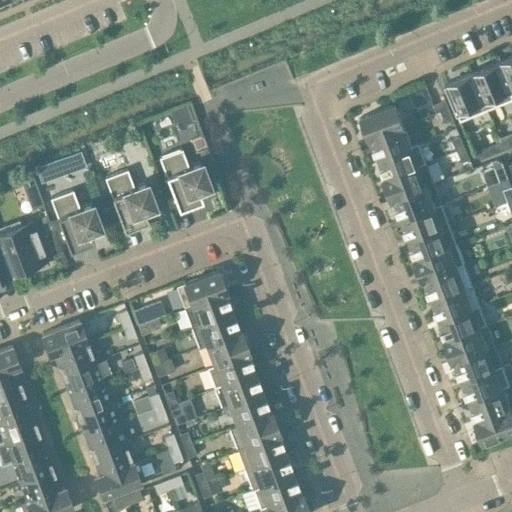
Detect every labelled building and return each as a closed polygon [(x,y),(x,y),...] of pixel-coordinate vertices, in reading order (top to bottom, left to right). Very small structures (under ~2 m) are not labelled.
[(511,54),(499,60),(511,91),(511,54)] [(511,91),(499,60),(472,71),(488,108),(511,97),(511,91)] [(488,108),(472,71),(445,82),(460,119),(488,108)] [(441,110),(448,106),(445,99),(433,104),(436,111),(441,109),(441,110)] [(369,137),(404,124),(396,103),(361,116),(369,137)] [(188,105),(170,112),(174,122),(180,119),(187,123),(193,120),(188,105)] [(448,106),(441,110),(446,122),(453,118),(448,106)] [(371,137),(378,156),(412,144),(404,124),(369,137),(371,137)] [(457,150),(465,146),(460,135),(453,138),(457,150)] [(511,137),(501,141),(504,149),(511,145),(511,137)] [(378,156),(386,176),(386,177),(427,161),(419,141),(412,144),(378,156)] [(504,149),(501,141),(490,145),(492,153),(504,149)] [(490,145),(474,151),(475,155),(481,158),(493,153),(492,153),(490,145)] [(465,146),(457,150),(462,161),(470,158),(465,146)] [(182,148),(159,156),(167,179),(164,181),(167,190),(171,189),(174,196),(166,199),(169,207),(177,204),(178,208),(202,199),(198,188),(209,183),(201,160),(188,165),(182,148)] [(392,198),(394,197),(434,182),(427,161),(386,177),(386,176),(384,177),(392,198)] [(508,177),(504,165),(495,168),(500,180),(508,177)] [(114,228),(122,225),(124,229),(148,220),(143,208),(155,204),(146,181),(134,186),(127,168),(104,176),(114,203),(107,206),(114,228)] [(18,175),(23,187),(35,182),(30,170),(18,175)] [(394,197),(401,217),(442,202),(434,182),(394,197)] [(58,243),(66,240),(69,249),(93,240),(89,229),(100,225),(91,202),(79,206),(72,189),(50,197),(57,217),(49,220),(58,243)] [(401,217),(409,237),(450,222),(442,202),(401,217)] [(47,215),(41,217),(48,237),(54,235),(47,215)] [(17,221),(0,227),(0,243),(11,271),(31,264),(32,268),(47,262),(31,220),(19,225),(17,221)] [(409,237),(416,257),(416,258),(457,242),(450,222),(409,237)] [(423,279),(424,278),(457,265),(465,262),(457,242),(416,258),(416,257),(415,258),(423,279)] [(0,275),(11,271),(0,243),(0,275)] [(465,262),(457,265),(424,278),(432,298),(472,283),(465,262)] [(226,290),(218,269),(176,285),(183,305),(226,290)] [(432,298),(439,318),(472,306),(480,303),(472,283),(432,298)] [(183,305),(191,326),(232,310),(224,291),(226,290),(183,305)] [(154,301),(138,307),(143,320),(159,314),(154,301)] [(439,318),(446,338),(447,338),(480,326),(488,323),(480,303),(472,306),(439,318)] [(122,326),(131,322),(126,308),(117,312),(122,326)] [(199,346),(206,343),(239,331),(239,330),(232,310),(191,326),(199,346)] [(157,316),(138,323),(141,331),(141,334),(161,326),(157,316)] [(53,352),(86,339),(79,318),(41,332),(49,354),(54,353),(53,352)] [(131,322),(122,326),(126,338),(136,335),(131,322)] [(447,338),(446,338),(445,338),(453,360),(455,359),(454,359),(488,346),(495,343),(488,323),(480,326),(447,338)] [(206,343),(214,363),(248,350),(241,330),(206,343)] [(53,352),(54,353),(61,372),(94,360),(86,339),(53,352)] [(0,371),(14,366),(15,367),(19,366),(11,344),(0,347),(0,371)] [(455,359),(462,379),(495,366),(488,346),(454,359),(455,359)] [(153,363),(167,358),(163,347),(148,352),(153,363)] [(206,366),(214,386),(255,371),(247,351),(249,351),(248,350),(214,363),(206,366)] [(137,366),(146,363),(142,352),(133,355),(137,366)] [(131,357),(120,361),(124,370),(134,366),(131,357)] [(167,358),(153,363),(156,373),(172,367),(169,358),(167,358)] [(61,372),(68,392),(102,380),(94,360),(61,372)] [(151,375),(146,363),(137,366),(142,378),(151,375)] [(469,399),(503,387),(510,384),(503,364),(495,366),(462,379),(469,399)] [(0,394),(22,387),(15,367),(14,366),(0,371),(0,394)] [(137,367),(125,372),(129,380),(140,376),(137,367)] [(255,371),(214,386),(221,406),(229,404),(262,391),(255,371)] [(68,392),(76,413),(109,400),(102,380),(68,392)] [(0,394),(0,418),(30,407),(22,387),(0,394)] [(469,399),(477,419),(510,407),(503,387),(469,399)] [(168,404),(176,401),(172,389),(164,392),(168,404)] [(229,404),(236,424),(270,411),(262,391),(229,404)] [(153,407),(162,403),(157,392),(148,395),(153,407)] [(147,395),(132,400),(137,413),(152,407),(147,395)] [(76,413),(84,433),(117,420),(109,400),(76,413)] [(180,413),(176,401),(168,404),(172,415),(180,413)] [(166,415),(162,403),(153,407),(157,419),(166,415)] [(0,418),(0,429),(4,439),(4,440),(37,427),(30,407),(0,418)] [(511,430),(511,411),(510,407),(477,419),(475,419),(483,441),(511,430)] [(277,432),(278,432),(279,432),(279,431),(271,410),(270,411),(236,424),(229,427),(237,447),(244,444),(277,432)] [(84,433),(91,453),(124,440),(117,420),(84,433)] [(0,463),(1,465),(12,461),(12,460),(45,447),(37,427),(4,440),(4,439),(0,440),(0,463)] [(183,444),(191,441),(187,430),(179,433),(183,444)] [(244,444),(244,445),(237,448),(244,468),(252,465),(252,464),(285,452),(278,432),(277,432),(244,444)] [(164,436),(168,447),(177,444),(173,433),(164,436)] [(91,453),(99,472),(99,473),(132,461),(124,440),(91,453)] [(195,453),(191,441),(183,444),(187,456),(195,453)] [(177,444),(168,447),(168,449),(159,452),(164,465),(182,458),(177,444)] [(12,460),(12,461),(19,480),(52,468),(45,447),(12,460)] [(252,487),(293,472),(285,452),(252,464),(252,465),(244,468),(252,487)] [(198,484),(206,481),(206,480),(215,477),(209,460),(200,463),(202,470),(194,473),(198,484)] [(140,482),(132,461),(99,473),(99,472),(94,474),(102,496),(140,482)] [(19,480),(27,500),(60,488),(60,487),(52,468),(19,480)] [(300,492),(293,472),(252,487),(259,508),(267,505),(300,492)] [(179,474),(166,479),(169,488),(182,483),(179,474)] [(169,488),(166,479),(153,484),(156,492),(169,488)] [(210,493),(206,481),(198,484),(203,496),(210,493)] [(64,485),(60,487),(60,488),(27,500),(31,511),(59,511),(72,507),(64,485)] [(125,494),(129,503),(142,498),(138,489),(125,494)] [(301,491),(300,492),(267,505),(259,508),(260,511),(309,511),(302,492),(301,491)] [(116,508),(129,503),(125,494),(112,498),(116,508)] [(178,511),(202,511),(202,510),(198,501),(177,509),(178,511)]
